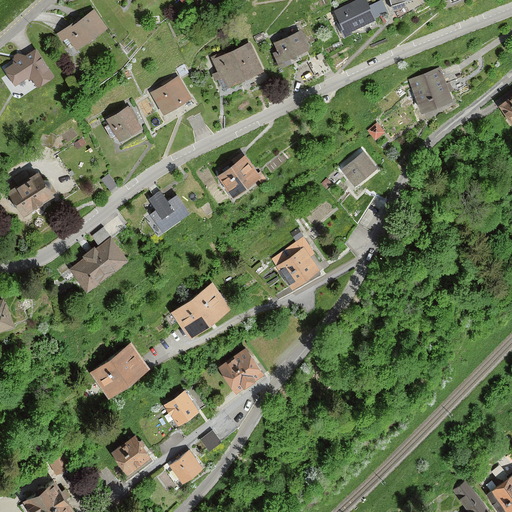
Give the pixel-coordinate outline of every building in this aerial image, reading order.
[(366,0),(357,0),(335,11),(340,21),(338,22),(344,36),(351,32),(350,30),(375,18),(374,17),(387,11),(382,1),(375,4),(374,3),(369,6),(366,0)] [(389,0),(393,10),(407,6),(405,2),(410,0),(389,0)] [(79,18),(58,34),(67,45),(72,42),(77,48),(106,27),(93,10),(80,20),(79,18)] [(299,32),(276,43),(279,50),(275,52),(281,65),(289,62),(287,57),(306,48),(299,32)] [(221,52),(212,57),(218,71),(217,72),(225,89),(240,82),(239,80),(261,69),(249,44),(223,56),(221,52)] [(16,63),(6,69),(16,83),(27,76),(29,79),(33,77),(38,85),(52,76),(35,50),(24,57),(23,55),(14,61),(16,63)] [(321,52),(308,60),(317,76),(322,73),(324,76),(332,71),(321,52)] [(439,68),(410,79),(423,110),(451,99),(447,89),(451,87),(449,82),(445,84),(439,68)] [(166,86),(154,93),(164,110),(188,96),(178,79),(173,81),(171,78),(164,82),(166,86)] [(279,98),(273,84),(262,89),(269,103),(279,98)] [(511,97),(502,105),(511,118),(511,97)] [(127,108),(109,119),(112,122),(105,126),(111,138),(118,133),(120,135),(119,136),(120,138),(122,137),(122,136),(137,127),(139,126),(138,124),(137,125),(133,118),(136,117),(133,112),(130,114),(127,108)] [(193,116),(187,119),(194,130),(199,127),(200,128),(206,125),(199,114),(194,117),(193,116)] [(377,125),(371,129),(375,135),(381,131),(377,125)] [(49,136),(42,133),(37,146),(44,149),(45,145),(52,148),(57,135),(50,133),(49,136)] [(83,138),(74,143),(77,149),(86,143),(83,138)] [(349,163),(343,168),(355,183),(375,167),(363,152),(353,160),(349,163)] [(235,163),(220,174),(234,192),(257,174),(241,153),(232,160),(235,163)] [(47,197),(52,194),(47,187),(51,185),(49,181),(48,180),(47,179),(46,178),(44,178),(43,178),(41,178),(38,173),(30,178),(25,170),(13,178),(18,185),(10,190),(25,214),(49,200),(47,197)] [(108,173),(101,178),(111,191),(117,185),(108,173)] [(347,213),(333,234),(345,242),(375,196),(363,188),(347,213)] [(160,191),(150,198),(158,208),(151,213),(164,230),(189,211),(177,194),(167,201),(160,191)] [(92,235),(100,246),(110,238),(112,237),(109,233),(123,222),(118,215),(92,235)] [(110,238),(100,246),(96,249),(94,246),(84,254),(86,256),(72,267),(87,287),(125,258),(110,238)] [(300,240),(299,239),(273,257),(293,286),(295,285),(294,283),(316,268),(316,269),(318,268),(308,254),(313,251),(309,244),(308,245),(304,240),(300,240)] [(68,261),(57,269),(61,274),(71,266),(68,261)] [(210,284),(174,310),(189,330),(189,331),(190,333),(193,331),(193,330),(225,307),(225,308),(228,306),(226,303),(225,304),(210,284)] [(0,328),(12,324),(5,304),(4,304),(2,300),(0,300),(0,328)] [(129,343),(93,369),(108,389),(108,390),(110,393),(112,391),(112,390),(143,367),(144,367),(146,365),(129,343)] [(261,370),(246,347),(243,349),(241,347),(237,349),(240,353),(221,365),(236,387),(261,370)] [(195,408),(183,391),(167,403),(179,420),(195,408)] [(170,436),(161,424),(149,433),(158,445),(170,436)] [(212,429),(201,439),(209,450),(221,440),(212,429)] [(134,435),(114,450),(128,469),(134,464),(136,466),(143,461),(141,458),(148,453),(141,445),(143,444),(144,443),(142,440),(139,441),(134,435)] [(62,450),(49,457),(57,470),(70,463),(62,450)] [(187,451),(171,463),(183,477),(199,465),(187,451)] [(159,476),(168,488),(183,477),(171,463),(163,469),(165,472),(159,476)] [(107,467),(95,475),(103,486),(115,478),(107,467)] [(511,511),(511,476),(486,495),(498,511),(511,511)] [(37,492),(26,499),(27,500),(20,505),(24,511),(69,511),(71,511),(72,511),(73,510),(72,509),(64,497),(66,496),(68,494),(64,489),(60,492),(53,480),(46,484),(47,486),(45,487),(44,486),(42,486),(40,486),(39,487),(38,489),(37,490),(37,492)] [(489,511),(467,480),(453,490),(468,511),(489,511)]
